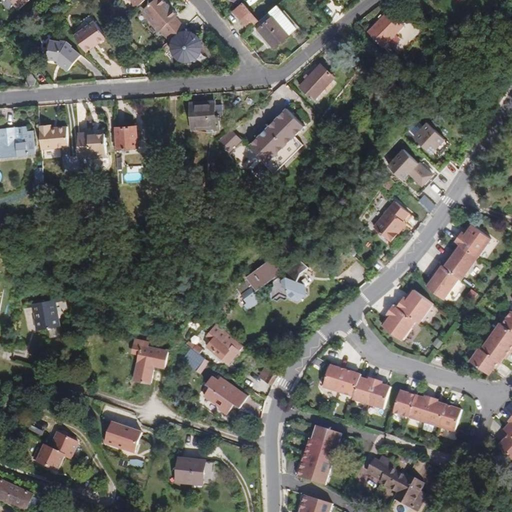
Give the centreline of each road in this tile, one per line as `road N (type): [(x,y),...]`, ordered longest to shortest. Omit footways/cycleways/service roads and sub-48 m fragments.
road 1 (track): [(270,448),(0,359)]
road 2 (residential): [(345,314),(418,245),(511,97)]
road 3 (residential): [(255,80),(0,99)]
road 4 (residential): [(272,511),(273,411),(304,355),(345,314)]
road 5 (residential): [(345,314),(383,356),(497,397)]
road 6 (residential): [(374,0),(287,70),(255,80)]
